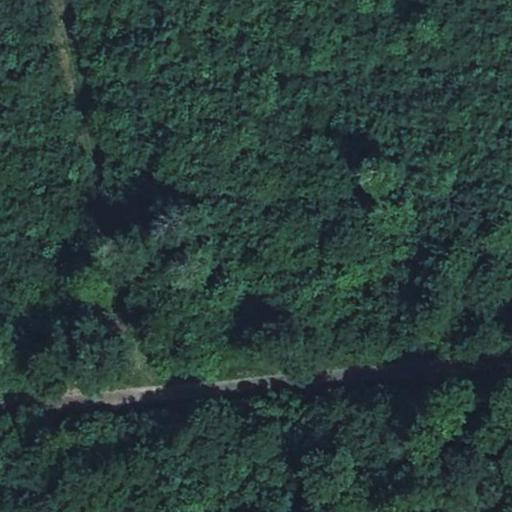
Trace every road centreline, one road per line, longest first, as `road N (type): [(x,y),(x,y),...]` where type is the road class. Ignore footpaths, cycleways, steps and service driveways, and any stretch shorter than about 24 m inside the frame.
road 1 (track): [(511,371),(159,408)]
road 2 (track): [(159,408),(0,425)]
